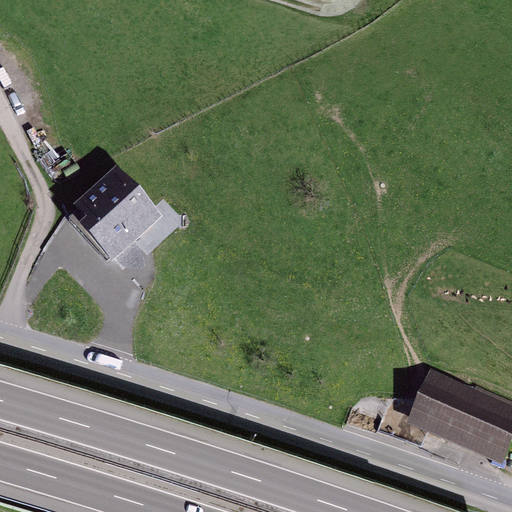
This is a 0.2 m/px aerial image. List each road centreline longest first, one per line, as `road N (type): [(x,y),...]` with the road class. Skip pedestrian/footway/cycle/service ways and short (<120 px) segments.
road 1 (tertiary): [(0,338),(511,504)]
road 2 (motorway): [(353,511),(0,399)]
road 3 (motorway): [(0,462),(159,511)]
